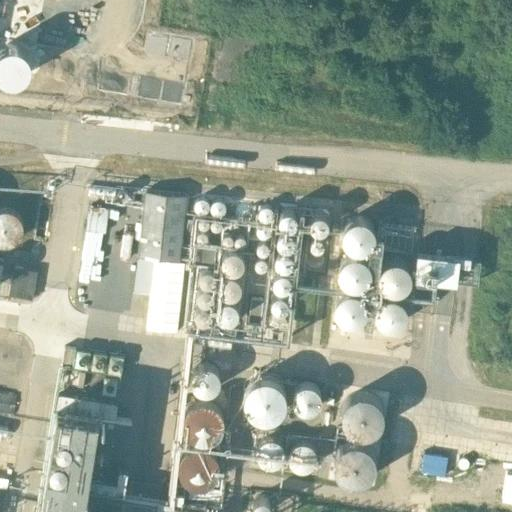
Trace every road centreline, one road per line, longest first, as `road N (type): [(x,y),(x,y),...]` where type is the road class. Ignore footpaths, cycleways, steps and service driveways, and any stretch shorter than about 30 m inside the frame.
road 1 (unclassified): [(0,127),(511,177)]
road 2 (unknown): [(244,151),(263,0)]
